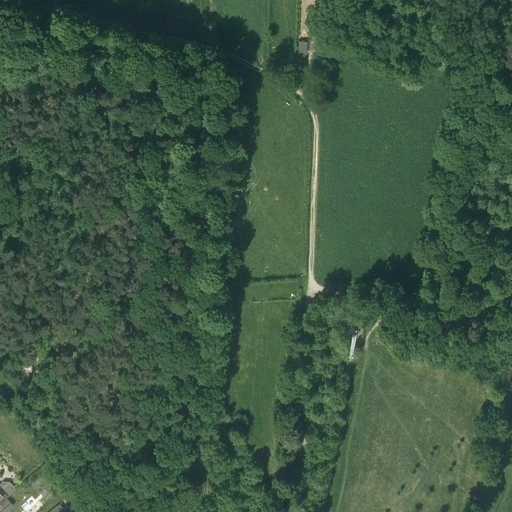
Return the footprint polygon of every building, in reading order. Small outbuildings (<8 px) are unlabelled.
[(299,53),(307,53),(307,41),(299,41),(299,53)] [(0,503),(8,496),(0,487),(0,503)] [(121,501),(114,491),(106,498),(112,507),(121,501)] [(0,504),(0,511),(5,511),(14,505),(7,498),(1,503),(0,504)] [(59,502),(51,509),(52,511),(64,511),(66,511),(59,502)]
